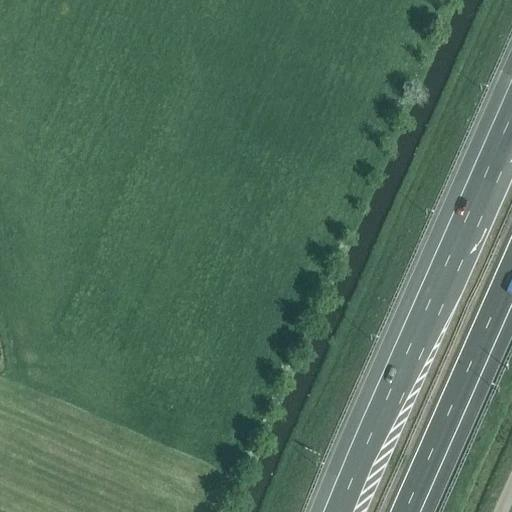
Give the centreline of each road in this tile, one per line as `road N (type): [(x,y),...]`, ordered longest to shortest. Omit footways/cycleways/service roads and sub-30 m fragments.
road 1 (motorway): [(511,128),(345,511)]
road 2 (motorway): [(405,511),(511,269)]
